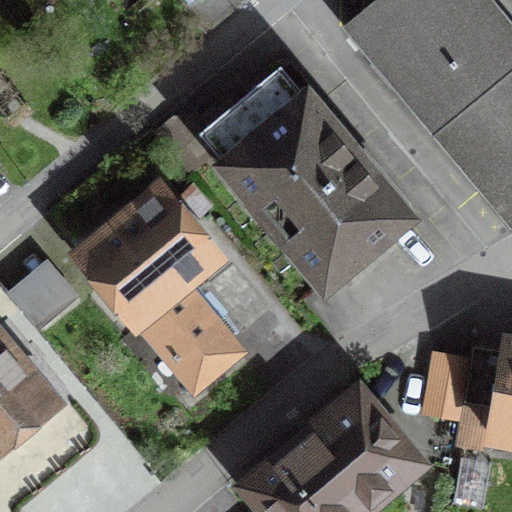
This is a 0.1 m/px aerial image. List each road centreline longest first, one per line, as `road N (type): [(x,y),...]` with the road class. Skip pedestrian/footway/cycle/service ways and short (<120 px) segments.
road 1 (residential): [(496,264),(374,339),(158,511)]
road 2 (residential): [(275,0),(0,230)]
